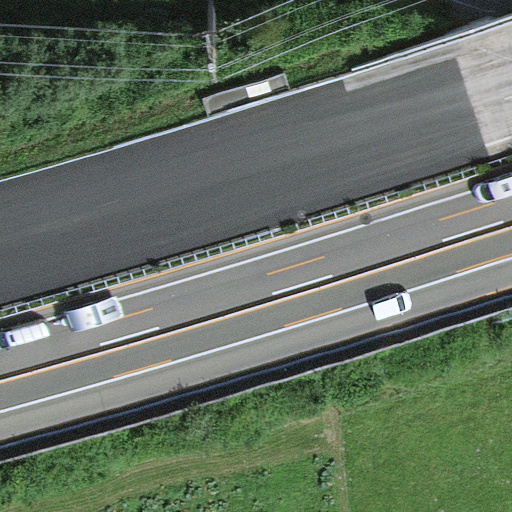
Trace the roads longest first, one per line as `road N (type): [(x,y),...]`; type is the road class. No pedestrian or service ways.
road 1 (motorway): [(0,372),(511,215)]
road 2 (motorway): [(511,95),(0,252)]
